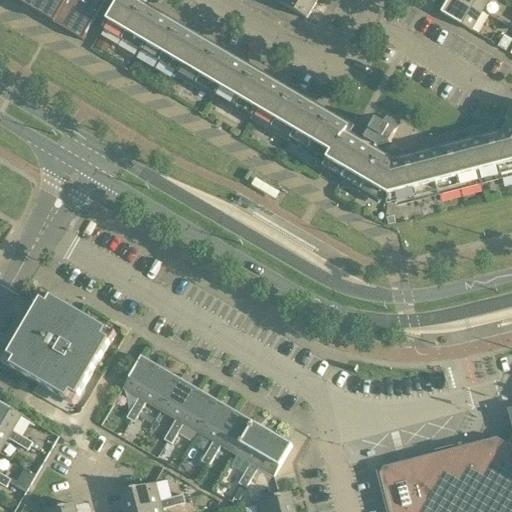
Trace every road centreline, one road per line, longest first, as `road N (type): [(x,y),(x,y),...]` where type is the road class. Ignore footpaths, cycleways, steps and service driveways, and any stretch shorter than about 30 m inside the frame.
road 1 (tertiary): [(79,165),(298,294),(352,316),(409,320),(511,300)]
road 2 (tertiary): [(511,275),(403,297),(335,284),(91,144)]
road 3 (residential): [(212,0),(340,69),(391,0)]
road 4 (residential): [(101,511),(82,438),(0,382)]
road 5 (residential): [(79,165),(0,303)]
